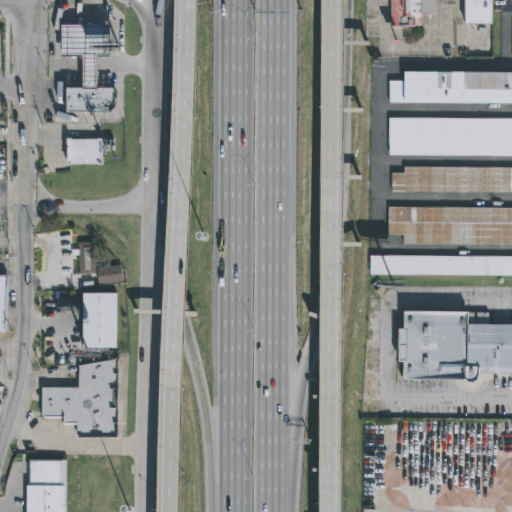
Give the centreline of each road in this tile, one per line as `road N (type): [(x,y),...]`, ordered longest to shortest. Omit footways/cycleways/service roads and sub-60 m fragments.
road 1 (motorway): [(188,0),(172,511)]
road 2 (motorway): [(272,511),(274,0)]
road 3 (motorway): [(236,0),(234,511)]
road 4 (motorway): [(332,511),(333,0)]
road 5 (motorway): [(310,344),(335,253),(342,56)]
road 6 (residential): [(0,452),(24,354),(28,237)]
road 7 (secondary): [(158,0),(152,211)]
road 8 (residential): [(28,195),(22,0)]
road 9 (secondary): [(148,316),(143,511)]
road 10 (motorway): [(167,264),(209,445)]
road 11 (motorway): [(273,511),(310,344)]
